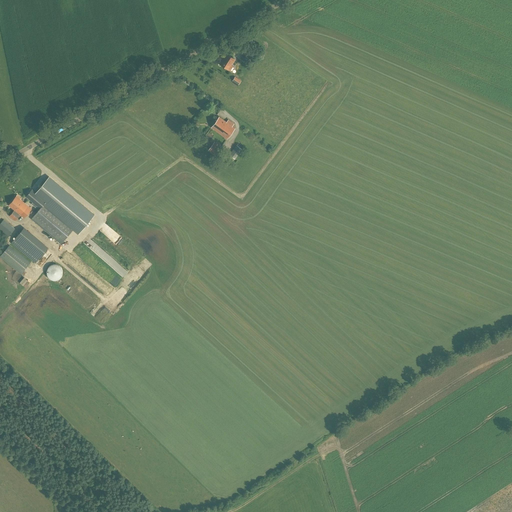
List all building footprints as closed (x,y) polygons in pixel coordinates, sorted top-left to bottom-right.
[(240,58),(248,63),(255,52),(248,47),(240,58)] [(220,64),(228,69),(235,59),(227,54),(220,64)] [(235,76),(232,81),(238,85),(241,80),(235,76)] [(219,116),(211,128),(227,139),(235,128),(219,116)] [(208,150),(214,155),(221,146),(214,142),(208,150)] [(229,154),(235,159),(242,149),(236,145),(229,154)] [(49,176),(35,192),(32,189),(26,197),(33,202),(31,204),(34,206),(36,207),(37,206),(41,209),(33,219),(62,243),(73,230),(78,234),(95,214),(49,176)] [(21,199),(22,198),(17,194),(9,205),(14,210),(9,216),(15,221),(20,215),(24,218),(32,208),(21,199)] [(4,219),(0,223),(0,230),(8,237),(15,228),(4,219)] [(11,243),(35,263),(48,248),(23,228),(11,243)] [(30,262),(10,245),(1,256),(21,273),(30,262)] [(48,267),(48,268),(47,269),(47,270),(47,271),(47,272),(47,273),(47,274),(47,275),(48,276),(48,277),(49,277),(49,278),(50,279),(51,279),(52,280),(53,280),(54,280),(55,280),(56,280),(57,280),(58,279),(59,279),(60,278),(61,277),(62,276),(62,275),(63,274),(63,273),(63,272),(63,271),(63,270),(62,270),(62,269),(62,268),(61,267),(60,266),(59,265),(58,265),(57,264),(56,264),(55,264),(54,264),(53,264),(52,264),(52,265),(51,265),(50,265),(50,266),(49,266),(49,267),(48,267)] [(20,282),(26,287),(30,281),(25,277),(20,282)] [(115,295),(120,300),(138,283),(132,277),(115,295)]
